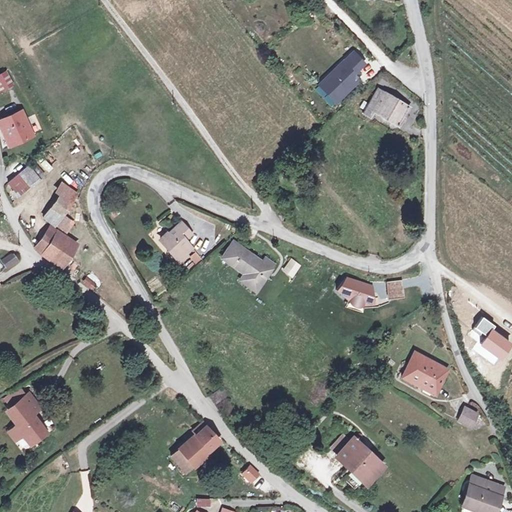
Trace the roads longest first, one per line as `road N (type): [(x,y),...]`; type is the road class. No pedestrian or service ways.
road 1 (unclassified): [(191,391),(95,216),(92,193),(105,174),(129,168),(376,268),(403,265),(427,247)]
road 2 (unclassified): [(0,191),(29,250),(191,391)]
road 3 (unclassified): [(427,247),(430,108),(409,0)]
road 4 (residential): [(511,462),(453,347),(427,247)]
road 5 (residential): [(320,511),(250,458),(191,391)]
